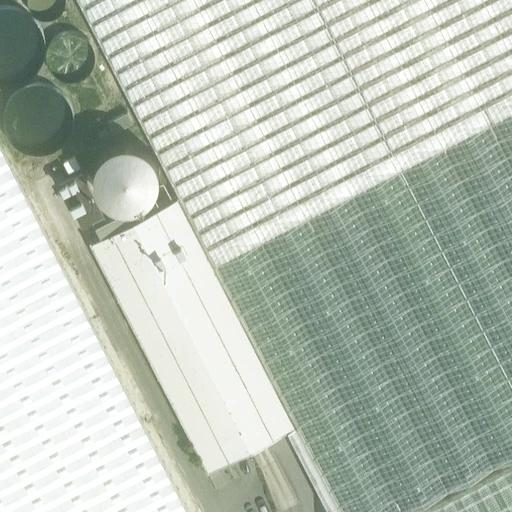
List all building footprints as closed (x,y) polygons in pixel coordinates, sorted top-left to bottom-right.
[(82,172),(60,183),(81,225),(93,219),(101,236),(90,241),(208,469),(288,429),(328,508),(327,511),(399,511),(511,454),(511,0),(79,0),(180,195),(133,219),(128,208),(106,219),(82,172)] [(133,122),(127,112),(107,122),(113,133),(133,122)] [(0,511),(189,511),(105,347),(0,141),(0,511)] [(80,167),(74,157),(64,162),(69,173),(80,167)] [(511,511),(511,462),(415,511),(511,511)]
